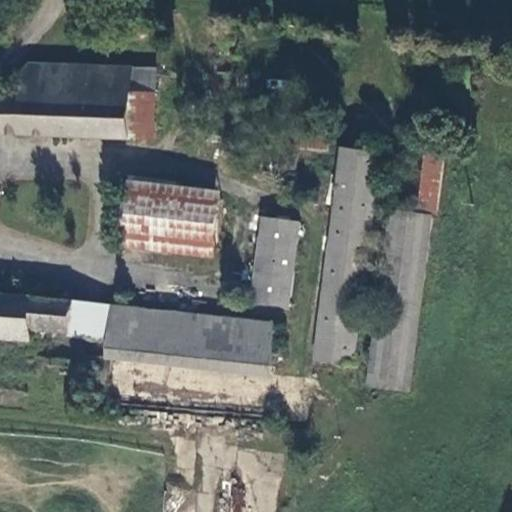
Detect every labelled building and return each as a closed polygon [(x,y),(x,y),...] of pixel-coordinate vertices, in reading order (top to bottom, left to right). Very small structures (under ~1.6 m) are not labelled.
[(235,42),(234,56),(254,56),(255,43),(235,42)] [(141,139),(148,74),(38,64),(34,98),(5,95),(0,124),(0,126),(140,143),(141,139)] [(168,141),(175,76),(148,74),(141,139),(168,141)] [(254,76),(252,94),(276,94),(277,77),(254,76)] [(319,132),(317,152),(286,149),(283,175),(314,179),(317,158),(347,160),(350,135),(319,132)] [(438,211),(443,154),(421,152),(417,209),(438,211)] [(361,153),(331,365),(371,368),(402,158),(361,153)] [(441,218),(459,220),(469,163),(450,159),(441,218)] [(144,186),(138,250),(231,258),(235,194),(144,186)] [(426,399),(451,222),(410,217),(384,393),(426,399)] [(269,313),(306,315),(316,232),(278,228),(269,313)] [(82,340),(85,310),(0,300),(0,340),(44,345),(45,335),(82,340)] [(85,310),(82,340),(82,344),(115,347),(118,313),(85,310)] [(126,314),(121,358),(282,375),(286,332),(126,314)]
